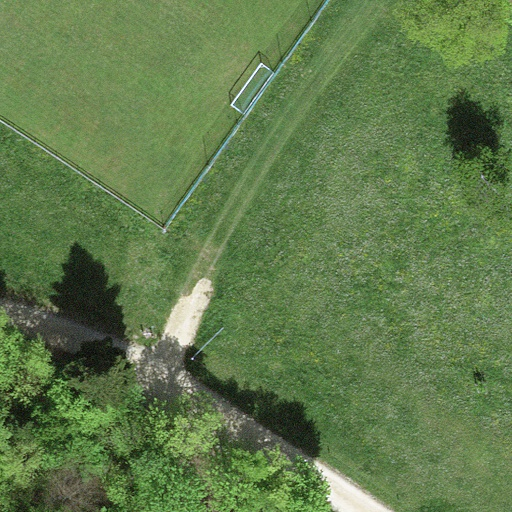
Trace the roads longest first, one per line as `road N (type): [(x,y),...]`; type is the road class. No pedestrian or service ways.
road 1 (track): [(162,374),(246,171),(368,0)]
road 2 (track): [(369,511),(162,374),(0,309)]
